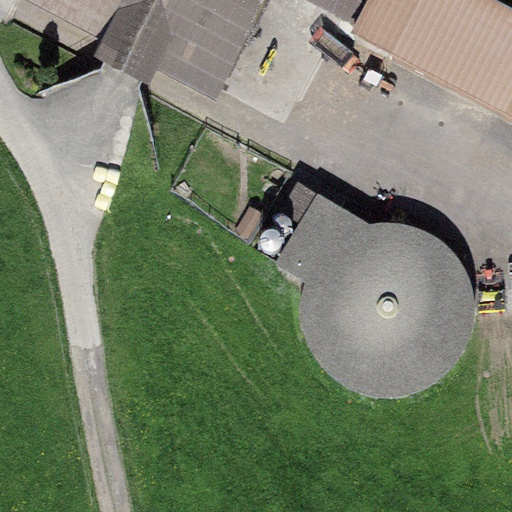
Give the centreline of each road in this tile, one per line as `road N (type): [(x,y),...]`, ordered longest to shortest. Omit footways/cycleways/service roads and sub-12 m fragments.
road 1 (track): [(114,511),(58,190),(0,94)]
road 2 (residential): [(297,127),(511,211)]
